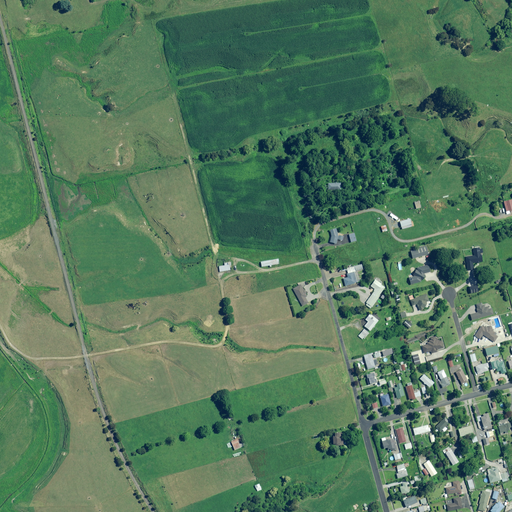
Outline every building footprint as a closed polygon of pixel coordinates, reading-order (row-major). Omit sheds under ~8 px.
[(511,210),(511,199),(503,202),(506,212),(511,210)] [(411,224),(410,219),(400,222),(401,227),(411,224)] [(342,240),(343,236),(338,235),(336,229),(330,230),(331,236),(330,242),(336,244),(337,239),(342,240)] [(429,254),(426,247),(410,251),(413,259),(429,254)] [(481,255),(479,248),(473,249),(474,256),(465,257),(467,271),(474,270),(473,263),(482,262),(481,255)] [(227,265),(227,263),(224,263),(225,266),(219,267),(220,272),(230,270),(229,265),(227,265)] [(363,269),(362,264),(347,269),(348,274),(347,274),(348,277),(343,279),(345,286),(360,282),(358,275),(356,276),(355,272),(363,269)] [(409,277),(410,284),(422,282),(425,277),(425,274),(431,272),(429,265),(417,268),(413,276),(409,277)] [(382,284),(375,280),(370,286),(375,290),(366,303),(367,303),(366,305),(371,309),(379,298),(378,297),(385,287),(382,284)] [(304,291),(301,285),(293,289),(302,306),(308,303),(305,297),(308,296),(304,290),(304,291)] [(430,301),(427,293),(409,300),(411,306),(416,304),(419,311),(426,308),(425,306),(428,305),(427,302),(430,301)] [(482,306),(481,303),(475,305),(477,313),(470,315),(472,320),(493,314),(492,308),(489,309),(488,307),(485,307),(484,305),(482,306)] [(378,321),(370,314),(365,320),(368,322),(364,326),(370,331),(378,321)] [(495,333),(493,331),(494,330),(492,329),(493,328),(492,328),(492,327),(492,326),(491,326),(490,325),(489,325),(488,326),(487,326),(487,327),(485,326),(484,328),(481,326),(475,336),(480,339),(483,335),(494,342),(498,337),(494,334),(495,333)] [(369,333),(364,329),(358,336),(362,339),(364,336),(366,337),(369,333)] [(427,344),(422,346),(424,353),(430,352),(431,354),(438,352),(437,349),(444,348),(441,338),(437,339),(436,336),(429,337),(430,340),(429,341),(429,342),(427,342),(427,344)] [(498,353),(496,346),(485,349),(487,356),(498,353)] [(375,367),(371,354),(364,356),(367,369),(375,367)] [(495,361),(490,362),(492,369),(496,368),(497,372),(500,371),(501,374),(506,373),(503,361),(499,362),(498,360),(495,361)] [(489,368),(487,363),(475,366),(477,374),(484,373),(483,372),(488,371),(487,368),(489,368)] [(467,381),(461,369),(455,372),(461,384),(467,381)] [(450,384),(443,370),(437,373),(441,380),(439,381),(442,388),(450,384)] [(375,379),(373,373),(366,375),(367,378),(368,378),(370,384),(376,382),(375,379)] [(434,383),(423,374),(419,379),(430,388),(434,383)] [(404,395),(401,383),(396,384),(397,387),(394,388),(397,398),(404,395)] [(413,390),(411,383),(407,384),(407,386),(405,387),(409,400),(411,399),(412,400),(415,399),(415,398),(421,396),(419,388),(413,390)] [(379,394),(380,396),(383,406),(391,404),(388,394),(384,395),(383,393),(379,394)] [(481,416),(477,417),(478,422),(482,421),(484,430),(492,428),(488,413),(483,415),(482,415),(483,416),(481,417),(481,416)] [(450,422),(444,417),(435,427),(441,433),(450,422)] [(511,427),(509,421),(498,425),(500,433),(504,432),(505,433),(507,432),(507,431),(509,430),(508,428),(511,427)] [(429,428),(429,425),(413,429),(414,435),(430,431),(429,428)] [(473,433),(471,426),(458,429),(460,437),(473,433)] [(406,442),(402,428),(396,430),(399,444),(406,442)] [(390,440),(389,437),(382,439),(384,448),(387,448),(387,450),(390,449),(391,451),(396,450),(394,439),(390,440)] [(241,448),(237,439),(231,442),(234,450),(241,448)] [(459,462),(451,450),(445,453),(453,465),(459,462)] [(437,473),(429,461),(423,464),(426,468),(423,470),(426,476),(429,474),(431,477),(437,473)] [(408,476),(405,464),(396,466),(398,473),(396,474),(397,479),(408,476)] [(500,473),(498,467),(487,470),(488,474),(488,475),(490,483),(502,480),(502,482),(509,480),(506,471),(500,473)] [(422,480),(420,475),(414,477),(414,479),(410,481),(411,484),(422,480)] [(461,492),(459,481),(452,482),(453,486),(446,488),(447,494),(461,492)] [(409,493),(406,482),(402,483),(403,486),(400,487),(402,494),(409,493)] [(481,493),(480,493),(479,497),(480,497),(478,504),(480,504),(478,510),(485,511),(490,493),(482,490),(481,493)] [(417,502),(415,496),(403,501),(406,507),(417,502)] [(453,498),(454,503),(447,505),(444,505),(444,509),(447,509),(448,511),(463,508),(460,496),(453,498)] [(492,508),(490,511),(491,511),(499,511),(505,507),(499,501),(497,504),(496,503),(492,508)]
